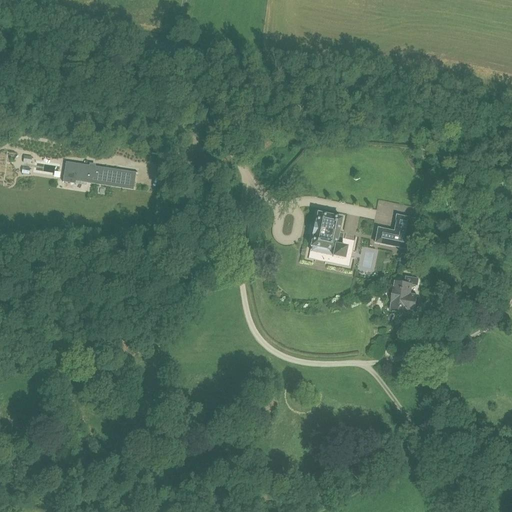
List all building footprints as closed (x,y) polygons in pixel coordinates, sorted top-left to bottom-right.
[(70,163),(68,177),(76,178),(75,180),(87,182),(87,180),(118,184),(120,171),(70,163)] [(313,235),(311,247),(334,251),(333,257),(344,259),(346,248),(341,247),(343,234),(338,233),(341,219),(317,214),(317,215),(315,226),(314,225),(314,226),(312,234),(312,235),(313,235)] [(394,232),(377,229),(375,243),(407,249),(413,219),(397,216),(394,232)] [(395,282),(391,310),(407,312),(407,311),(415,313),(418,296),(411,295),(412,286),(417,287),(419,280),(405,278),(405,284),(395,282)] [(420,330),(429,331),(431,318),(422,316),(420,330)]
